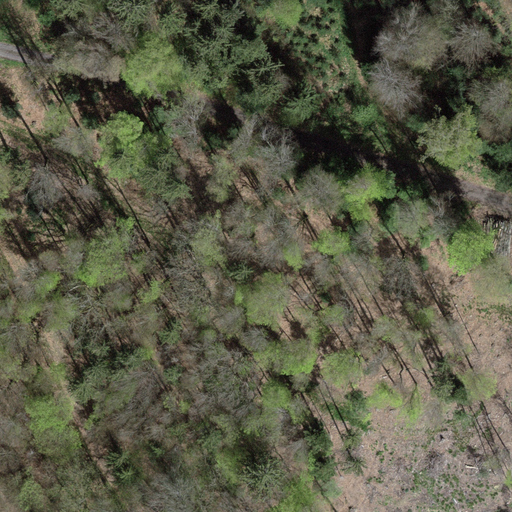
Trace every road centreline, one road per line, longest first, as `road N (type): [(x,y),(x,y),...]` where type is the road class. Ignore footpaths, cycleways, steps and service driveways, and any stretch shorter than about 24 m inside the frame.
road 1 (track): [(511,189),(0,52)]
road 2 (track): [(0,235),(137,511)]
road 3 (track): [(0,128),(61,144),(126,193)]
